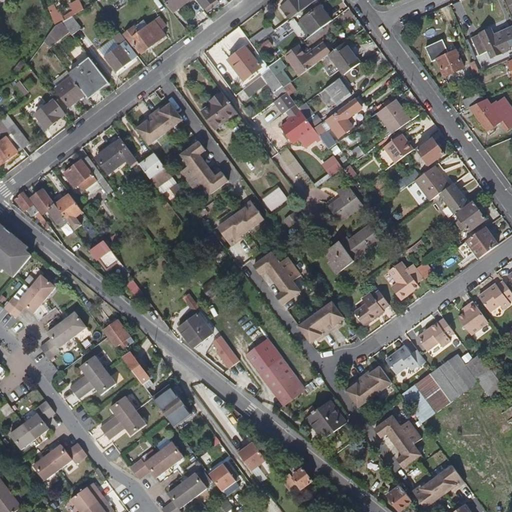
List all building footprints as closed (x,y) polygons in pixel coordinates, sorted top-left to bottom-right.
[(163,0),(173,12),(180,7),(179,5),(185,0),(163,0)] [(197,0),(208,12),(220,4),(216,0),(197,0)] [(288,22),(317,0),(291,0),(279,9),(288,22)] [(309,38),(332,21),(321,6),(298,23),(309,38)] [(64,18),(60,9),(50,14),(56,28),(63,24),(65,22),(64,18)] [(64,18),(65,22),(76,16),(77,15),(75,11),(64,18)] [(65,22),(63,24),(70,32),(82,25),(76,16),(65,22)] [(156,21),(162,30),(167,26),(161,18),(156,21)] [(167,37),(162,30),(156,21),(139,34),(135,28),(122,37),(127,43),(132,50),(136,47),(142,54),(167,37)] [(511,24),(511,22),(503,26),(492,30),(489,23),(470,31),(479,55),(489,51),(493,59),(511,51),(511,50),(511,48),(511,47),(511,24)] [(70,32),(63,24),(56,28),(45,41),(51,49),(70,33),(70,32)] [(276,43),(290,33),(284,25),(270,36),(276,43)] [(268,27),(249,41),(254,47),(255,46),(267,37),(272,34),(268,27)] [(273,46),(267,37),(255,46),(261,54),(273,46)] [(117,73),(138,58),(132,50),(127,43),(122,47),(115,38),(101,49),(107,58),(117,73)] [(432,62),(437,60),(444,76),(463,68),(456,52),(450,54),(444,40),(427,47),(432,62)] [(329,55),(344,76),(360,64),(345,43),(330,55),(329,55)] [(286,55),(301,76),(329,55),(330,55),(322,44),(306,57),(299,46),(286,55)] [(269,68),(255,48),(249,53),(245,48),(228,61),(244,80),(257,70),(261,75),(270,69),(269,68)] [(13,66),(16,73),(26,62),(20,57),(13,66)] [(90,59),(71,74),(73,77),(86,94),(89,98),(109,83),(90,59)] [(272,71),(284,89),(291,84),(282,71),(285,69),(278,61),(269,68),(270,69),(272,71)] [(479,73),(474,61),(471,63),(475,74),(479,73)] [(268,84),(280,100),(288,94),(284,89),(272,71),(249,88),(253,93),(254,92),(255,94),(268,84)] [(70,106),(86,94),(73,77),(57,88),(70,106)] [(338,80),(327,89),(337,103),(349,94),(338,80)] [(297,91),(291,84),(284,89),(288,94),(290,97),(297,91)] [(250,99),(255,94),(254,92),(253,93),(249,88),(244,92),(250,99)] [(166,97),(160,89),(156,92),(162,100),(166,97)] [(236,113),(221,93),(209,102),(211,104),(213,106),(203,113),(214,129),(236,113)] [(280,100),(275,103),(284,115),(287,113),(297,106),(290,97),(288,94),(280,100)] [(463,100),(466,109),(469,107),(481,102),(477,94),(463,100)] [(33,114),(47,104),(40,96),(27,106),(33,114)] [(355,99),(340,110),(341,111),(327,121),(337,135),(351,125),(347,119),(362,108),(355,99)] [(481,102),(469,107),(487,132),(500,122),(506,130),(511,125),(511,109),(504,99),(498,104),(497,103),(492,106),(487,100),(481,102)] [(47,130),(67,115),(55,100),(36,115),(47,130)] [(377,114),(393,134),(409,122),(394,101),(377,114)] [(213,106),(211,104),(201,111),(203,113),(213,106)] [(311,110),(306,104),(299,109),(301,112),(303,115),(311,110)] [(159,110),(153,115),(166,134),(183,122),(171,105),(166,109),(161,112),(159,110)] [(297,106),(287,113),(291,118),(294,116),(301,112),(299,109),(297,106)] [(31,143),(6,112),(0,116),(0,118),(23,149),(31,143)] [(294,144),(314,129),(303,115),(301,112),(294,116),(295,118),(289,123),(282,128),(294,144)] [(143,125),(137,129),(150,146),(166,134),(153,115),(147,120),(148,122),(143,125)] [(0,164),(1,166),(23,149),(0,118),(0,129),(7,138),(0,143),(0,164)] [(314,129),(329,150),(337,144),(322,124),(314,129)] [(255,144),(246,131),(234,140),(243,152),(255,144)] [(384,148),(395,164),(413,150),(402,135),(384,148)] [(134,155),(120,136),(96,155),(110,174),(127,161),(134,155)] [(416,148),(429,166),(444,155),(433,141),(431,138),(416,148)] [(189,166),(181,172),(188,181),(208,166),(203,159),(202,161),(199,157),(200,155),(206,151),(200,142),(181,156),(189,166)] [(337,146),(330,150),(335,156),(341,152),(337,146)] [(358,147),(351,152),(354,156),(356,160),(363,154),(358,147)] [(150,158),(156,154),(153,150),(147,154),(150,158)] [(177,184),(156,154),(150,158),(141,165),(163,194),(171,188),(177,184)] [(138,162),(134,155),(127,161),(131,167),(138,162)] [(110,186),(88,156),(69,170),(79,184),(93,174),(105,190),(110,186)] [(208,166),(188,181),(194,190),(203,185),(210,195),(229,182),(222,173),(216,177),(214,178),(212,175),(213,173),(208,166)] [(431,201),(439,194),(449,187),(435,167),(420,178),(416,181),(431,201)] [(407,187),(416,181),(420,178),(416,173),(404,182),(401,184),(397,188),(400,192),(401,192),(407,187)] [(183,191),(177,184),(171,188),(176,196),(183,191)] [(340,199),(350,191),(345,184),(335,192),(340,199)] [(439,194),(455,216),(469,206),(453,184),(449,187),(439,194)] [(411,193),(407,187),(401,192),(405,197),(411,193)] [(56,205),(44,189),(32,198),(44,213),(48,210),(61,228),(69,223),(56,205)] [(287,201),(279,189),(262,201),(271,212),(287,201)] [(338,223),(360,207),(350,191),(340,199),(328,208),(338,223)] [(25,192),(16,199),(20,206),(22,205),(27,210),(30,207),(47,228),(50,225),(25,192)] [(82,213),(69,195),(56,205),(69,223),(75,230),(83,225),(77,217),(82,213)] [(240,213),(228,222),(240,239),(242,237),(264,221),(251,202),(244,207),(245,209),(240,213)] [(486,220),(473,203),(457,215),(461,221),(456,224),(461,231),(466,227),(470,232),(486,220)] [(301,220),(296,212),(283,221),(289,229),(301,220)] [(240,239),(228,222),(218,229),(232,248),(239,243),(237,241),(240,239)] [(0,269),(1,271),(4,268),(13,276),(15,274),(31,254),(25,249),(28,246),(0,223),(0,269)] [(354,262),(353,261),(380,242),(369,226),(350,240),(342,245),(340,241),(327,251),(333,260),(341,271),(354,262)] [(468,241),(480,259),(499,246),(491,236),(487,229),(486,228),(468,241)] [(225,249),(213,234),(204,240),(216,256),(225,249)] [(342,245),(350,240),(347,237),(340,241),(342,245)] [(405,252),(409,258),(425,246),(421,240),(405,252)] [(91,251),(97,258),(101,255),(111,268),(119,263),(103,242),(96,247),(91,251)] [(275,283),(295,268),(288,258),(280,264),(272,253),(253,267),(260,276),(266,271),(268,270),(271,274),(269,275),(275,283)] [(336,275),(341,271),(333,260),(328,264),(336,275)] [(401,301),(427,282),(417,269),(413,264),(407,268),(403,262),(389,272),(398,284),(392,289),(401,301)] [(276,297),(283,306),(301,293),(293,282),(301,276),(295,268),(275,283),(279,289),(281,288),(284,292),(282,293),(276,297)] [(41,274),(30,287),(44,299),(55,285),(41,274)] [(137,299),(142,295),(132,281),(126,286),(137,299)] [(511,301),(511,292),(504,282),(498,286),(496,285),(480,297),(493,315),(503,308),(504,309),(511,304),(510,303),(511,301)] [(211,299),(223,291),(217,283),(205,291),(211,299)] [(44,299),(30,287),(19,301),(13,296),(9,301),(20,311),(24,305),(34,312),(44,299)] [(384,311),(390,306),(379,291),(373,296),(371,293),(362,300),(366,305),(355,313),(366,327),(385,313),(384,311)] [(200,308),(189,293),(183,298),(194,312),(200,308)] [(9,301),(4,307),(13,314),(16,316),(20,311),(9,301)] [(488,322),(474,302),(467,306),(470,310),(465,314),(459,318),(471,335),(488,322)] [(94,309),(90,303),(86,306),(90,313),(94,309)] [(334,304),(333,303),(303,324),(315,341),(317,340),(322,336),(323,338),(336,329),(335,326),(340,323),(345,319),(334,304)] [(261,329),(246,309),(229,322),(243,342),(261,329)] [(75,311),(61,322),(73,337),(87,326),(75,311)] [(193,346),(211,334),(198,315),(180,328),(193,346)] [(448,336),(453,331),(444,319),(438,323),(437,322),(417,337),(422,344),(427,351),(439,342),(443,346),(451,340),(448,336)] [(133,341),(119,321),(104,332),(107,336),(116,349),(121,345),(124,351),(135,343),(133,341)] [(73,337),(61,322),(47,332),(51,338),(46,342),(55,354),(61,349),(59,348),(73,337)] [(315,341),(303,324),(299,327),(311,344),(315,341)] [(304,388),(283,359),(261,329),(243,342),(238,345),(260,376),(270,390),(281,405),(304,388)] [(230,348),(220,334),(214,339),(223,353),(230,348)] [(40,346),(49,358),(55,354),(46,342),(40,346)] [(410,353),(405,346),(386,359),(395,373),(408,365),(411,370),(418,365),(420,367),(426,362),(416,348),(410,353)] [(231,369),(240,362),(230,348),(223,353),(221,355),(231,369)] [(474,386),(478,383),(465,365),(456,352),(452,355),(474,386)] [(465,365),(478,383),(492,372),(491,370),(479,354),(474,359),(465,365)] [(442,362),(464,393),(474,386),(452,355),(442,362)] [(91,380),(106,369),(96,356),(80,367),(86,375),(91,380)] [(136,377),(143,386),(150,381),(132,357),(125,362),(136,377)] [(429,372),(451,402),(464,393),(442,362),(432,370),(429,372)] [(376,397),(393,384),(381,367),(375,372),(370,375),(368,373),(362,378),(376,397)] [(491,370),(492,372),(502,385),(507,381),(496,367),(491,370)] [(116,383),(106,369),(91,380),(95,386),(101,394),(116,383)] [(427,373),(450,403),(451,402),(429,372),(427,373)] [(502,385),(492,372),(478,383),(490,399),(504,388),(502,385)] [(436,413),(450,403),(427,373),(414,383),(436,413)] [(87,383),(91,380),(86,375),(82,378),(87,383)] [(75,392),(87,383),(82,378),(71,387),(75,392)] [(309,394),(324,383),(320,378),(305,389),(309,394)] [(363,406),(376,397),(362,378),(356,382),(357,385),(352,388),(350,389),(363,406)] [(95,386),(91,380),(87,383),(91,389),(95,386)] [(91,389),(87,383),(75,392),(79,398),(91,389)] [(309,394),(312,398),(327,387),(324,383),(309,394)] [(170,391),(189,417),(191,416),(172,389),(170,391)] [(359,409),(363,406),(350,389),(347,392),(359,409)] [(174,428),(189,417),(170,391),(155,401),(167,417),(174,428)] [(121,421),(136,410),(125,396),(111,408),(116,415),(121,421)] [(320,409),(335,429),(344,422),(329,402),(320,409)] [(58,416),(49,404),(43,408),(52,420),(58,416)] [(27,426),(38,442),(52,432),(47,424),(52,420),(43,408),(38,412),(41,416),(27,426)] [(321,439),(335,429),(320,409),(306,418),(321,439)] [(147,424),(136,410),(121,421),(126,427),(132,435),(147,424)] [(117,424),(121,421),(116,415),(113,418),(117,424)] [(247,419),(242,416),(237,420),(241,425),(247,419)] [(396,446),(416,431),(409,422),(402,428),(393,417),(379,428),(385,437),(388,435),(390,434),(392,438),(391,439),(396,446)] [(105,433),(117,424),(113,418),(101,427),(105,433)] [(126,427),(121,421),(117,424),(121,430),(126,427)] [(121,430),(117,424),(105,433),(109,438),(121,430)] [(24,452),(38,442),(27,426),(13,437),(24,452)] [(382,439),(385,437),(379,428),(375,431),(382,439)] [(401,459),(408,468),(423,456),(415,446),(423,440),(416,431),(396,446),(401,453),(402,451),(406,456),(404,457),(401,459)] [(172,441),(158,451),(169,467),(184,456),(172,441)] [(243,448),(236,452),(251,473),(267,461),(254,443),(248,448),(245,450),(243,448)] [(85,463),(90,459),(80,446),(75,450),(85,463)] [(285,451),(280,446),(272,451),(276,457),(285,451)] [(74,464),(76,463),(80,467),(85,463),(75,450),(69,454),(64,447),(50,458),(62,474),(67,470),(74,464)] [(141,458),(145,461),(157,452),(153,447),(141,456),(141,458)] [(145,461),(141,458),(136,461),(145,474),(150,470),(156,477),(169,467),(158,451),(157,452),(145,461)] [(50,458),(37,468),(50,482),(62,474),(50,458)] [(404,470),(408,468),(401,459),(397,461),(404,470)] [(136,461),(130,466),(139,478),(145,474),(136,461)] [(77,468),(74,464),(67,470),(70,474),(77,468)] [(225,464),(210,475),(222,492),(236,482),(230,474),(232,473),(225,464)] [(460,487),(466,483),(453,465),(427,484),(425,482),(421,485),(434,503),(458,485),(460,487)] [(294,473),(282,481),(298,502),(302,498),(298,493),(312,483),(302,469),(300,471),(296,466),(291,469),(294,473)] [(203,471),(198,475),(204,484),(210,480),(203,471)] [(182,482),(193,497),(207,487),(204,484),(198,475),(196,472),(182,482)] [(11,511),(23,503),(1,475),(0,476),(0,508),(3,511),(11,511)] [(179,507),(193,497),(182,482),(168,493),(173,500),(168,504),(173,511),(181,511),(182,511),(179,507)] [(331,488),(324,483),(316,494),(322,499),(331,488)] [(82,511),(90,511),(107,499),(97,485),(75,502),(82,511)] [(434,503),(421,485),(413,491),(425,509),(434,503)] [(399,511),(400,511),(412,503),(401,488),(388,497),(399,511)] [(234,509),(236,511),(237,511),(249,504),(250,503),(247,498),(234,509)] [(116,511),(107,499),(90,511),(116,511)] [(56,500),(51,504),(54,509),(59,504),(56,500)] [(227,511),(233,508),(227,500),(220,505),(225,511),(227,511)]
